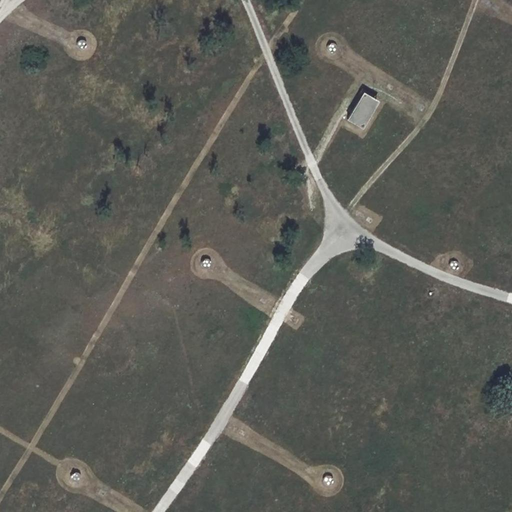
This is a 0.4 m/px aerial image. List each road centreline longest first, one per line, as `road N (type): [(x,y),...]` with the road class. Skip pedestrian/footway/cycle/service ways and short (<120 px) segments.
road 1 (track): [(245,0),(345,233),(511,298)]
road 2 (track): [(157,511),(237,393),(293,287),(345,233)]
